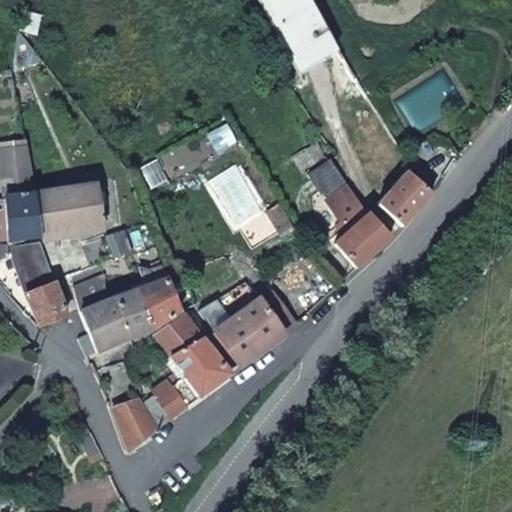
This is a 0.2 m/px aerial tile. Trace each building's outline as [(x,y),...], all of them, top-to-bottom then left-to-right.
[(264,0),(301,64),(318,55),(335,46),(309,0),(264,0)] [(41,61),(17,30),(14,42),(13,62),(13,67),(41,61)] [(409,60),(427,59),(427,49),(408,49),(409,60)] [(32,190),(24,140),(22,140),(9,141),(6,194),(32,190)] [(0,142),(0,166),(4,205),(0,205),(0,213),(4,213),(6,233),(36,230),(41,230),(32,190),(6,194),(9,141),(0,142)] [(343,233),(334,241),(356,267),(390,236),(369,210),(330,155),(304,174),(318,194),(324,189),(329,196),(326,198),(343,220),(336,225),(343,233)] [(413,167),(379,202),(403,225),(417,209),(431,193),(413,167)] [(92,181),(32,190),(41,230),(99,223),(92,181)] [(103,259),(127,255),(123,235),(99,240),(103,259)] [(34,237),(6,242),(10,255),(38,243),(34,237)] [(6,242),(0,244),(0,259),(10,255),(6,242)] [(38,243),(10,255),(25,290),(52,279),(46,263),(38,243)] [(160,274),(106,298),(113,339),(122,335),(132,333),(144,330),(178,303),(160,274)] [(65,312),(52,279),(25,290),(39,323),(65,312)] [(113,339),(106,298),(99,301),(102,279),(72,284),(86,332),(77,337),(83,352),(113,339)] [(261,300),(283,329),(295,320),(273,292),(261,300)] [(259,296),(217,328),(240,359),(242,362),(285,331),(283,329),(261,300),(259,296)] [(171,354),(202,334),(182,308),(154,330),(171,354)] [(204,337),(228,368),(240,359),(217,328),(204,337)] [(201,393),(231,371),(228,368),(204,337),(202,334),(171,354),(186,375),(178,379),(171,384),(187,404),(201,393)] [(186,375),(171,354),(163,359),(178,379),(186,375)] [(187,404),(171,384),(169,381),(152,391),(154,396),(144,402),(160,427),(187,404)] [(138,399),(106,406),(125,451),(129,452),(156,430),(138,399)] [(153,504),(164,499),(158,488),(148,494),(153,504)]
